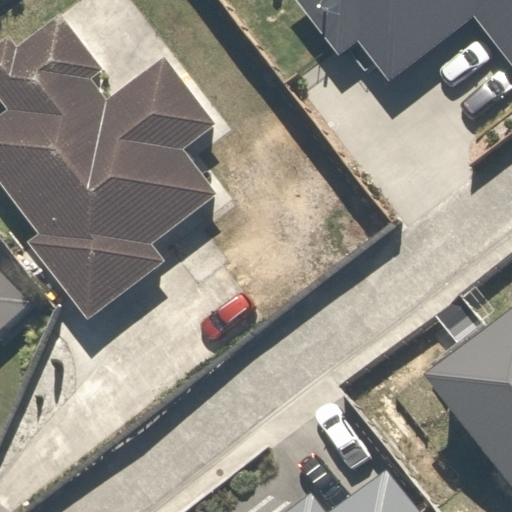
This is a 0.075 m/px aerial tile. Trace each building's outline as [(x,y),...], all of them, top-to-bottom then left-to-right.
[(511,0),(302,0),(349,61),(367,47),(398,85),(482,22),(511,59),(511,0)] [(0,92),(17,115),(0,127),(0,174),(50,239),(39,247),(96,324),(174,266),(161,249),(227,199),(193,154),(226,129),(172,60),(116,104),(100,83),(113,74),(70,18),(25,53),(18,42),(0,55),(0,92)] [(0,341),(37,305),(0,269),(0,341)] [(511,329),(442,383),(511,474),(511,329)] [(422,511),(392,473),(341,511),(329,511),(318,497),(299,511),(422,511)]
